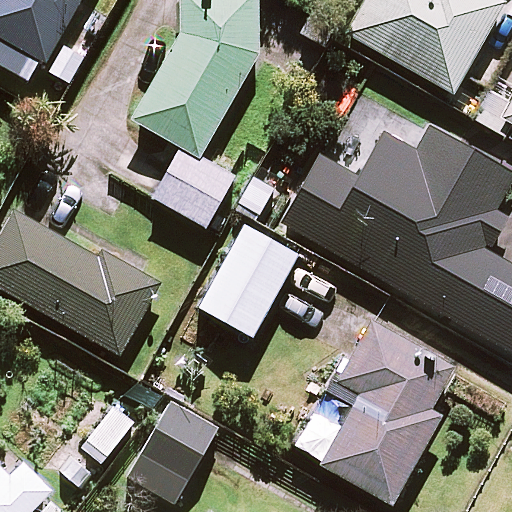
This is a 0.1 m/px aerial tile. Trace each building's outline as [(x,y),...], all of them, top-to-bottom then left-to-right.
[(0,0),(0,67),(28,83),(38,64),(44,67),(81,0),(0,0)] [(183,0),(183,32),(131,123),(180,150),(152,200),(204,229),(233,179),(199,160),(257,56),(258,0),(183,0)] [(503,4),(496,0),(367,0),(346,39),(452,97),(503,4)] [(92,59),(62,42),(43,76),(72,93),(92,59)] [(511,96),(499,121),(511,128),(511,96)] [(511,180),(511,179),(364,97),(328,161),(321,157),(282,226),(511,355),(511,269),(486,255),(506,219),(494,213),(511,180)] [(156,289),(15,213),(0,240),(0,292),(119,358),(156,289)] [(296,257),(244,228),(198,311),(251,340),(296,257)] [(449,376),(367,328),(329,394),(353,408),(319,467),(390,508),(441,419),(429,412),(449,376)] [(216,433),(170,405),(126,478),(173,506),(216,433)] [(133,425),(114,410),(82,449),(101,464),(133,425)] [(22,465),(11,451),(0,453),(0,511),(32,511),(50,494),(22,465)]
